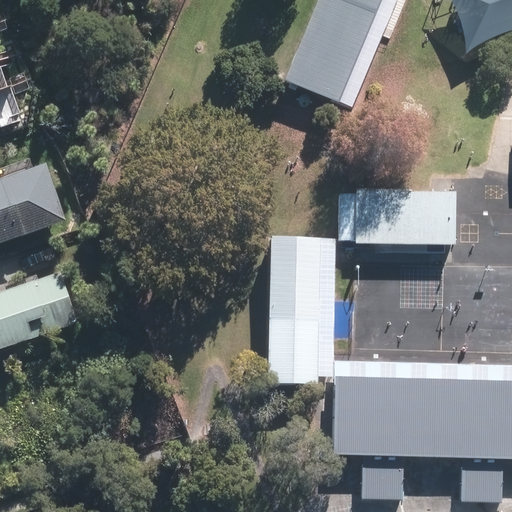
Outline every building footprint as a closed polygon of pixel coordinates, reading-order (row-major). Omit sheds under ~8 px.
[(318,0),(287,80),(354,106),(395,0),(318,0)] [(0,244),(63,222),(42,165),(0,180),(0,244)] [(459,194),(350,190),(348,249),(457,253),(459,194)] [(330,242),(271,240),(265,396),(324,399),(330,242)] [(0,291),(0,349),(75,325),(57,273),(0,291)] [(511,383),(339,377),(336,464),(511,470),(511,383)]
